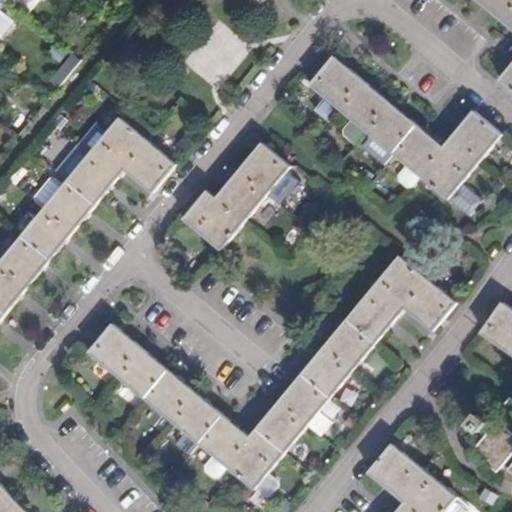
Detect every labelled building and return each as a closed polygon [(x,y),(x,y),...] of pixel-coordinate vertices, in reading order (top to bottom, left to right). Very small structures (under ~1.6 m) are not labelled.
[(0,0),(0,13),(10,0),(0,0)] [(511,0),(479,0),(505,21),(511,12),(511,0)] [(340,106),(364,78),(337,54),(313,83),(327,95),(340,106)] [(57,75),(65,83),(81,65),(72,58),(57,75)] [(511,67),(502,79),(511,87),(511,67)] [(393,102),(364,78),(340,106),(356,119),(370,131),(393,102)] [(328,121),(340,106),(327,95),(316,107),(317,112),(328,121)] [(421,125),(393,102),(370,131),(378,138),(398,154),(421,125)] [(476,109),(453,137),(484,163),(507,135),(476,109)] [(130,169),(154,141),(124,117),(94,155),(122,179),(130,169)] [(370,131),(356,119),(347,130),(348,135),(359,144),(370,131)] [(446,146),(421,125),(398,154),(408,163),(423,174),(446,146)] [(453,137),(446,146),(423,174),(453,199),(484,163),(453,137)] [(264,140),(242,167),(271,192),(293,165),(264,140)] [(181,163),(154,141),(130,169),(158,192),(181,163)] [(122,179),(94,155),(69,184),(99,208),(122,179)] [(414,185),(423,174),(408,163),(400,173),(400,179),(409,186),(414,185)] [(242,167),(220,195),(249,219),(271,192),(242,167)] [(37,203),(47,212),(67,188),(56,179),(51,180),(36,197),(37,203)] [(99,208),(69,184),(67,188),(47,212),(76,236),(99,208)] [(249,219),(220,195),(212,188),(188,218),(225,248),(249,219)] [(76,236),(47,212),(26,238),(55,262),(76,236)] [(55,262),(26,238),(3,265),(32,290),(55,262)] [(405,254),(375,291),(405,316),(412,308),(435,278),(405,254)] [(32,290),(3,265),(0,269),(0,307),(10,316),(32,290)] [(463,300),(435,278),(412,308),(439,330),(463,300)] [(375,291),(352,318),(383,343),(405,316),(375,291)] [(486,332),(511,349),(511,303),(508,301),(486,332)] [(0,328),(10,316),(0,307),(0,328)] [(352,318),(330,345),(361,370),(383,343),(352,318)] [(95,354),(124,378),(147,348),(119,325),(95,354)] [(330,345),(308,373),(339,397),(343,392),(361,370),(330,345)] [(147,348),(124,378),(151,400),(175,371),(147,348)] [(175,371),(151,400),(180,423),(203,394),(193,385),(175,371)] [(308,373),(285,401),(315,426),(326,412),(339,397),(308,373)] [(203,394),(180,423),(189,431),(207,445),(231,416),(203,394)] [(285,401),(263,429),(293,453),(315,426),(285,401)] [(326,412),(315,426),(327,436),(339,422),(326,412)] [(479,424),(488,431),(495,422),(486,414),(479,424)] [(231,416),(207,445),(216,453),(232,466),(256,437),(231,416)] [(511,426),(504,420),(480,451),(506,471),(511,463),(511,426)] [(256,437),(232,466),(262,490),(275,474),(293,453),(263,429),(256,437)] [(405,497),(428,466),(399,443),(376,474),(405,497)] [(232,466),(216,453),(208,463),(209,470),(217,477),(224,476),(232,466)] [(413,503),(424,511),(452,511),(465,495),(428,466),(405,497),(413,503)] [(275,474),(262,490),(272,498),(280,498),(286,489),(286,483),(275,474)] [(0,507),(15,493),(0,477),(0,507)] [(32,511),(15,493),(0,507),(0,511),(32,511)] [(405,511),(424,511),(413,503),(405,511)]
